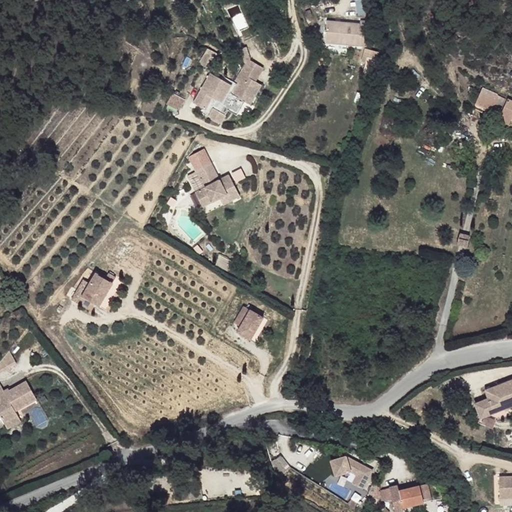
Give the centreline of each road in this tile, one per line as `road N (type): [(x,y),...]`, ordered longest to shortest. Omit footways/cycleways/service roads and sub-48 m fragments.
road 1 (residential): [(2,511),(71,475),(223,420),(300,402),(374,405),(404,380),(511,344)]
road 2 (unknown): [(290,404),(284,373),(320,183),(300,162),(218,159)]
road 3 (unknown): [(436,367),(480,182),(472,120)]
road 4 (residential): [(192,122),(219,133),(256,131),(303,57),(292,0)]
road 5 (unknown): [(260,411),(249,379),(136,308),(139,264)]
road 6 (unknown): [(385,396),(461,448),(511,461)]
